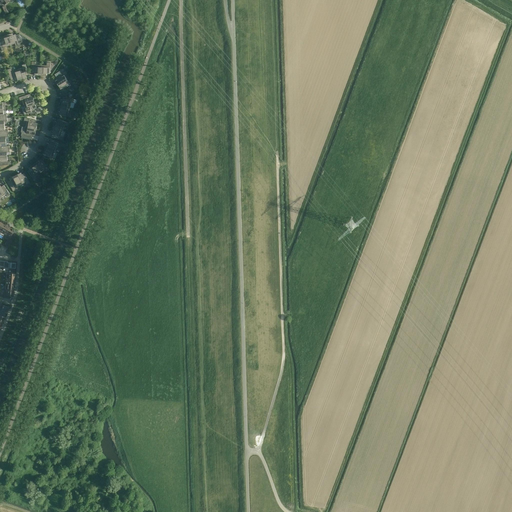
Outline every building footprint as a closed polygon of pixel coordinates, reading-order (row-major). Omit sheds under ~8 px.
[(8,0),(0,0),(0,7),(3,15),(8,12),(6,6),(5,6),(4,5),(9,1),(8,0)] [(10,34),(6,35),(10,45),(15,43),(16,46),(19,45),(19,43),(22,42),(22,41),(26,40),(26,39),(19,34),(16,35),(16,34),(11,36),(10,34)] [(10,45),(6,35),(3,36),(3,38),(0,39),(0,45),(2,51),(5,50),(4,47),(10,45)] [(41,76),(41,65),(35,65),(36,62),(32,62),(31,73),(37,73),(37,75),(41,76)] [(41,65),(41,76),(44,76),(44,74),(50,74),(50,63),(47,62),(47,65),(41,65)] [(17,70),(21,80),(24,79),(24,77),(29,75),(25,64),(22,65),(23,68),(17,70)] [(21,80),(17,70),(12,71),(11,69),(8,70),(11,81),(16,79),(17,81),(21,80)] [(59,86),(67,81),(64,76),(67,74),(65,71),(55,77),(58,82),(57,83),(59,86)] [(67,81),(59,86),(61,89),(62,88),(65,93),(70,90),(71,93),(74,91),(73,88),(75,87),(73,84),(71,85),(67,81)] [(25,105),(35,102),(33,99),(32,99),(30,94),(19,98),(20,101),(23,100),(25,105)] [(59,105),(69,108),(71,102),(74,103),(75,99),(63,97),(62,102),(60,102),(59,105)] [(26,111),(24,112),(25,115),(30,113),(31,115),(37,113),(35,106),(36,106),(35,102),(25,105),(26,111)] [(69,108),(59,105),(58,109),(60,109),(59,115),(70,117),(71,114),(68,113),(69,108)] [(26,127),(36,130),(37,126),(35,125),(36,120),(25,118),(24,121),(27,122),(26,127)] [(53,127),(63,131),(65,125),(67,126),(69,123),(58,119),(56,124),(54,123),(53,127)] [(0,134),(8,133),(8,130),(5,130),(5,126),(0,126),(0,134)] [(36,130),(26,127),(25,133),(22,132),(21,136),(32,138),(33,133),(35,133),(36,130)] [(63,131),(53,127),(51,131),(53,131),(51,136),(62,140),(63,137),(61,136),(63,131)] [(0,141),(6,141),(6,137),(9,137),(8,133),(0,134),(0,141)] [(45,148),(55,152),(57,147),(59,148),(61,144),(50,140),(48,145),(46,145),(45,148)] [(6,141),(0,141),(0,149),(10,149),(9,146),(6,146),(6,141)] [(55,152),(45,148),(43,152),(45,153),(43,158),(54,162),(55,158),(53,157),(55,152)] [(0,157),(7,157),(7,152),(10,152),(10,149),(0,149),(0,157)] [(7,157),(0,157),(0,163),(0,165),(11,165),(11,161),(8,161),(7,157)] [(34,164),(40,173),(44,169),(46,172),(49,170),(42,160),(38,164),(37,162),(34,164)] [(40,173),(34,164),(31,166),(32,168),(27,171),(34,181),(37,179),(35,176),(40,173)] [(15,176),(20,185),(25,182),(26,185),(30,183),(24,173),(20,176),(19,174),(15,176)] [(20,185),(15,176),(12,177),(13,179),(8,181),(13,192),(16,190),(15,187),(20,185)] [(0,195),(1,197),(6,194),(8,196),(10,194),(4,185),(0,187),(0,195)] [(9,227),(4,225),(0,232),(0,234),(3,237),(5,235),(9,227)] [(9,227),(5,235),(9,238),(11,235),(14,237),(17,232),(14,230),(9,227)] [(6,273),(14,274),(15,263),(7,262),(8,261),(4,261),(4,268),(10,268),(9,273),(6,273)] [(13,290),(4,289),(4,295),(4,298),(10,298),(10,296),(13,296),(13,290)] [(0,315),(4,317),(8,307),(1,304),(0,303),(0,309),(1,310),(0,313),(0,315)]
